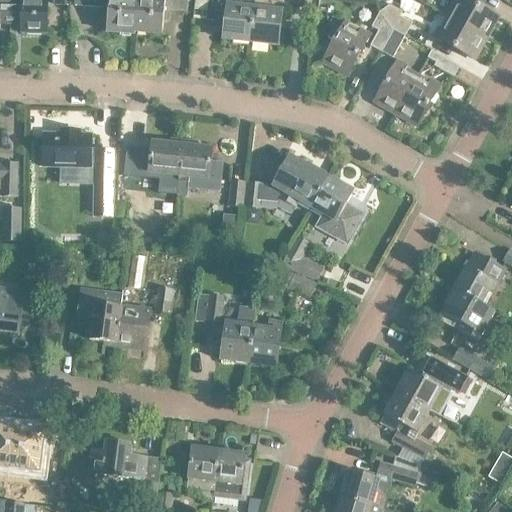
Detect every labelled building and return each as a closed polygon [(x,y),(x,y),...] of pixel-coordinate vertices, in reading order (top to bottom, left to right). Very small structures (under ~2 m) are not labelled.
[(0,0),(0,23),(10,24),(10,8),(10,0),(0,0)] [(47,33),(47,3),(24,2),(24,0),(10,0),(10,8),(10,24),(22,24),(21,32),(27,32),(27,35),(41,35),(41,33),(47,33)] [(135,32),(137,0),(136,0),(131,0),(75,0),(75,6),(108,9),(107,32),(135,35),(135,32)] [(137,0),(135,32),(163,34),(164,11),(187,13),(187,0),(169,0),(170,1),(162,0),(136,0),(137,0)] [(203,0),(208,1),(205,23),(217,24),(219,13),(226,14),(223,40),(232,41),(232,42),(251,44),(255,9),(254,9),(255,0),(203,0)] [(255,9),(251,44),(270,46),(279,46),(283,13),(282,13),(284,1),(272,0),(255,0),(254,9),(255,9)] [(298,0),(297,8),(310,10),(311,0),(298,0)] [(460,0),(450,19),(486,39),(498,18),(465,0),(460,0)] [(405,37),(411,26),(398,19),(402,13),(389,6),(382,11),(393,31),(405,37)] [(380,13),(372,28),(379,32),(370,47),(382,53),(393,31),(382,11),(380,13)] [(475,60),(486,39),(450,19),(453,21),(447,33),(438,28),(432,38),(441,43),(442,42),(475,60)] [(357,36),(343,28),(323,65),(326,66),(327,65),(347,76),(365,43),(367,44),(371,36),(361,30),(357,36)] [(405,37),(393,31),(382,53),(393,59),(405,37)] [(440,57),(431,52),(427,59),(436,64),(440,57)] [(415,80),(404,74),(407,68),(396,62),(392,71),(393,72),(375,103),(396,115),(415,80)] [(437,95),(442,86),(431,81),(428,87),(415,80),(396,115),(417,126),(436,94),(437,95)] [(112,215),(114,152),(91,151),(92,136),(80,136),(80,133),(61,133),(61,135),(44,135),(44,150),(40,150),(40,164),(43,164),(43,168),(61,168),(91,169),(95,174),(95,186),(94,215),(112,215)] [(184,147),(153,144),(151,162),(150,162),(149,171),(150,171),(149,174),(169,176),(167,196),(179,197),(184,147)] [(179,197),(187,198),(188,190),(220,193),(223,163),(211,162),(212,150),(184,147),(179,197)] [(330,180),(325,178),(326,177),(307,166),(306,167),(290,158),(273,187),(249,184),(246,208),(259,209),(260,201),(278,203),(280,200),(295,208),(298,201),(313,210),(330,180)] [(0,167),(0,189),(3,190),(3,198),(16,198),(17,165),(4,164),(4,167),(0,167)] [(135,172),(122,171),(119,196),(132,197),(135,172)] [(346,206),(353,193),(330,180),(313,210),(324,216),(318,228),(347,244),(363,216),(346,206)] [(232,182),(229,207),(242,209),(245,184),(232,182)] [(3,210),(2,243),(20,244),(21,210),(3,210)] [(112,240),(101,230),(95,238),(105,247),(112,240)] [(511,251),(510,251),(503,262),(511,266),(511,251)] [(475,255),(454,292),(481,307),(482,306),(489,292),(493,294),(498,287),(506,272),(475,255)] [(54,262),(39,260),(35,287),(50,289),(54,262)] [(301,262),(296,274),(318,282),(323,270),(301,262)] [(295,277),(290,289),(312,298),(317,286),(295,277)] [(170,315),(173,291),(159,289),(156,313),(170,315)] [(30,295),(0,291),(0,331),(19,334),(22,308),(28,309),(30,295)] [(454,292),(438,320),(453,329),(456,323),(467,329),(464,335),(479,343),(495,313),(482,306),(481,307),(454,292)] [(89,341),(116,344),(116,345),(121,308),(122,297),(90,293),(88,306),(80,305),(77,324),(91,326),(89,341)] [(235,363),(249,365),(254,329),(256,312),(240,310),(239,322),(227,320),(226,321),(220,320),(223,298),(211,296),(211,297),(199,296),(195,322),(207,324),(207,325),(220,327),(220,326),(226,326),(221,361),(235,362),(235,363)] [(121,308),(116,345),(116,344),(115,347),(145,351),(150,312),(121,308)] [(249,365),(262,367),(262,366),(277,368),(282,332),(281,332),(283,323),(269,321),(268,330),(254,329),(249,365)] [(453,360),(471,370),(477,359),(460,349),(453,360)] [(462,393),(468,382),(447,370),(441,382),(462,393)] [(410,372),(397,395),(430,412),(438,417),(451,394),(425,380),(427,377),(416,371),(414,374),(410,372)] [(430,412),(397,395),(381,424),(398,433),(396,437),(407,444),(404,449),(424,460),(425,461),(432,449),(416,441),(419,435),(418,435),(430,412)] [(0,467),(39,472),(40,468),(45,469),(48,450),(42,450),(44,434),(0,428),(0,467)] [(97,475),(145,481),(148,460),(130,457),(132,446),(106,442),(104,453),(92,452),(89,478),(96,479),(97,475)] [(420,467),(424,460),(404,449),(399,459),(420,467)] [(219,453),(193,450),(188,489),(204,491),(203,500),(213,501),(214,496),(215,483),(219,453)] [(242,480),(245,456),(219,453),(215,483),(214,496),(244,500),(246,481),(242,480)] [(420,467),(399,459),(396,457),(393,468),(418,475),(420,467)] [(154,511),(161,462),(148,460),(145,481),(141,511),(154,511)] [(382,510),(391,480),(415,487),(418,475),(393,468),(381,464),(378,476),(377,480),(349,472),(346,484),(344,484),(340,496),(342,496),(342,498),(371,507),(382,510)] [(160,495),(157,511),(170,511),(173,496),(160,495)] [(337,511),(381,511),(382,510),(371,507),(342,498),(341,500),(339,500),(336,511),(337,511)]
